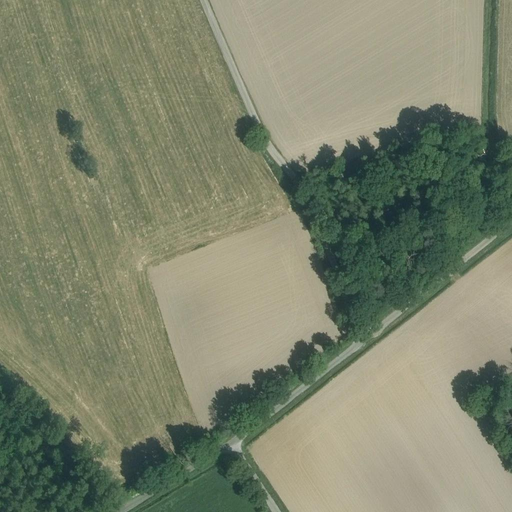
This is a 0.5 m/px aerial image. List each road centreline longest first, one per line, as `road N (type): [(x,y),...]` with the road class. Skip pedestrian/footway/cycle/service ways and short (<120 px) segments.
road 1 (track): [(204,0),(368,339)]
road 2 (track): [(227,441),(511,229)]
road 3 (track): [(113,511),(227,441)]
